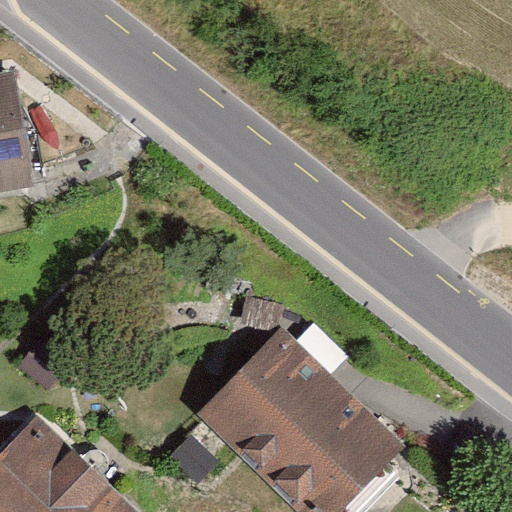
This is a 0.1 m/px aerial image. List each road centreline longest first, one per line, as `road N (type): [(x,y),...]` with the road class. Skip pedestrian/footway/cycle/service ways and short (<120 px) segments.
road 1 (unclassified): [(53,0),(511,364)]
road 2 (track): [(511,224),(502,222),(404,281)]
